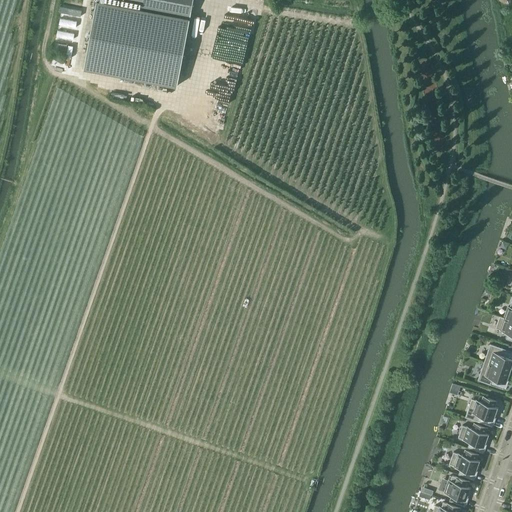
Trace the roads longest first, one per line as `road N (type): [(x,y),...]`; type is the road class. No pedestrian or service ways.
road 1 (track): [(15,511),(151,122),(43,56),(52,0)]
road 2 (track): [(151,122),(354,232)]
